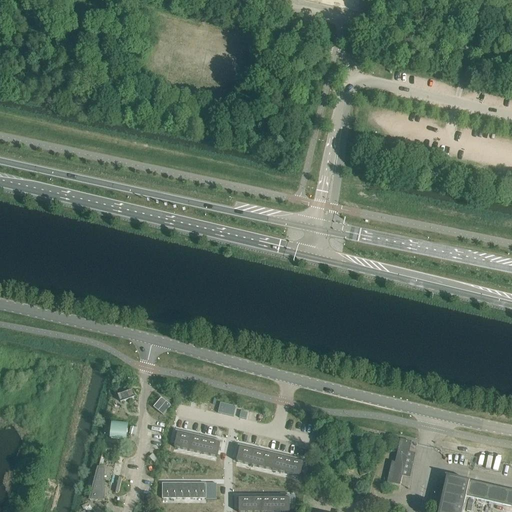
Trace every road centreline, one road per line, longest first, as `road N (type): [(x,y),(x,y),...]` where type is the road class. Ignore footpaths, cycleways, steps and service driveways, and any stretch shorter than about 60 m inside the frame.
road 1 (secondary): [(322,230),(0,160)]
road 2 (secondary): [(0,183),(315,259)]
road 3 (unclassified): [(322,230),(345,102),(359,84),(511,115)]
road 4 (unclassified): [(299,200),(0,135)]
road 5 (tertiary): [(511,430),(289,378)]
road 6 (secondary): [(315,259),(511,305)]
road 7 (track): [(334,53),(272,38),(232,48),(199,42),(186,56),(192,65),(222,54)]
road 8 (secondary): [(511,269),(322,230)]
road 9 (tertiary): [(152,340),(0,305)]
road 10 (residential): [(148,368),(138,472),(123,511)]
road 11 (tertiary): [(289,378),(152,340)]
